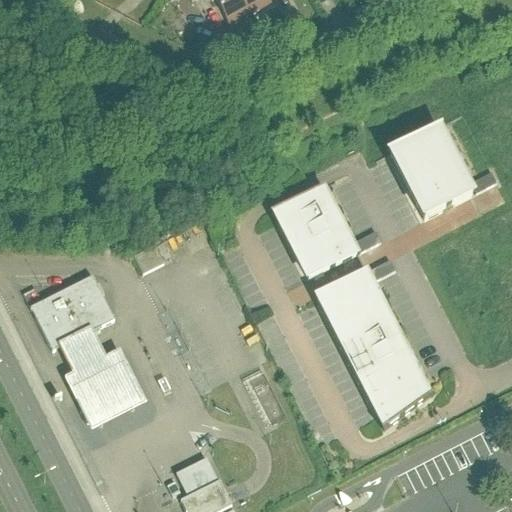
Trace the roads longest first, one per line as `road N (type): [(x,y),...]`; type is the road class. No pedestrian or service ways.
road 1 (residential): [(24,0),(212,94),(237,92),(416,0)]
road 2 (secondary): [(80,511),(0,352)]
